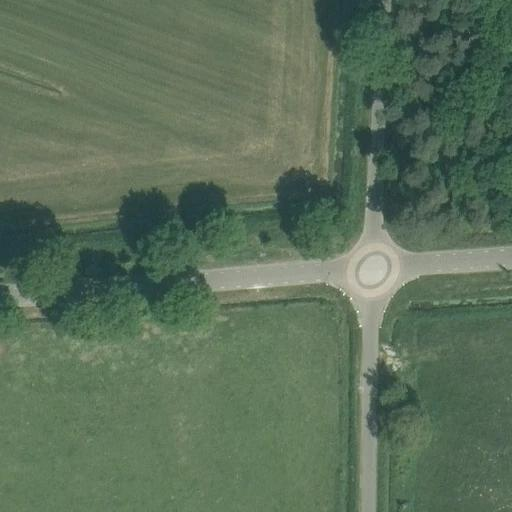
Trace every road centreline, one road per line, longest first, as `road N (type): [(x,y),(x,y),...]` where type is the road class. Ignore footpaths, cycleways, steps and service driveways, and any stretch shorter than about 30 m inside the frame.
road 1 (unclassified): [(373,270),(0,296)]
road 2 (unclassified): [(373,270),(372,0)]
road 3 (unclassified): [(366,511),(373,270)]
road 4 (unclassified): [(511,259),(373,270)]
